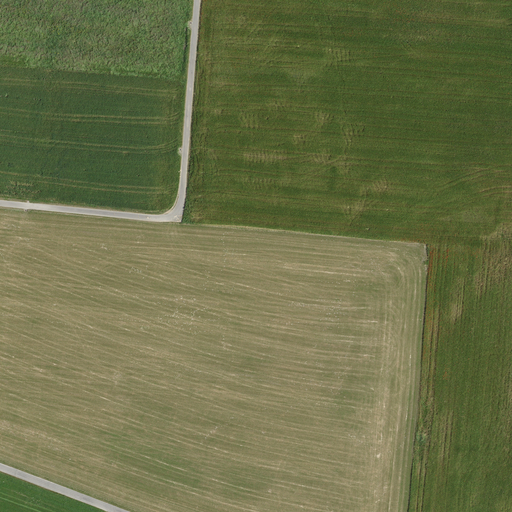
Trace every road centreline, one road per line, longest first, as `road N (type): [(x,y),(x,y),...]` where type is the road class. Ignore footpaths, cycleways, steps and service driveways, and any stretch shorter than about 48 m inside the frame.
road 1 (track): [(0,202),(154,218),(177,210),(197,0)]
road 2 (unclassified): [(122,511),(0,466)]
